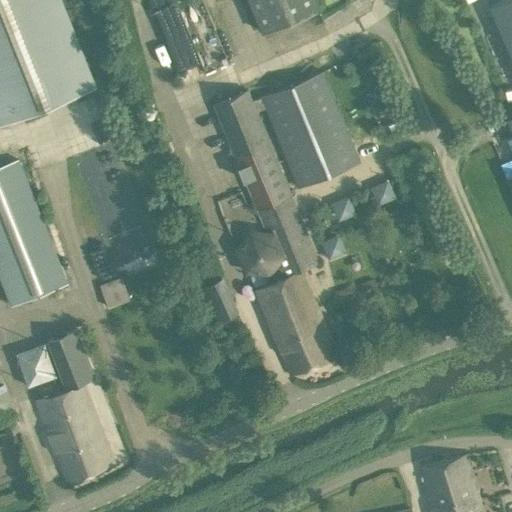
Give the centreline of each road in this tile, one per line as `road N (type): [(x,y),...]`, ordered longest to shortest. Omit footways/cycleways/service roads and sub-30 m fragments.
road 1 (unclassified): [(56,511),(412,355),(511,326)]
road 2 (track): [(511,321),(394,44),(374,20),(387,0)]
road 3 (residential): [(272,511),(340,478),(438,445),(511,441)]
road 4 (unknown): [(431,132),(314,192)]
